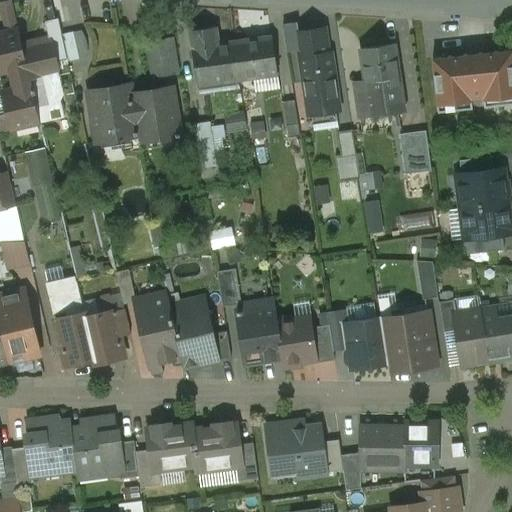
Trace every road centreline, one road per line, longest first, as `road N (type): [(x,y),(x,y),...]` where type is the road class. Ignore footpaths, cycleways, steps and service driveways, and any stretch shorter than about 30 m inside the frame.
road 1 (residential): [(0,391),(493,393),(511,410)]
road 2 (residential): [(508,8),(362,0)]
